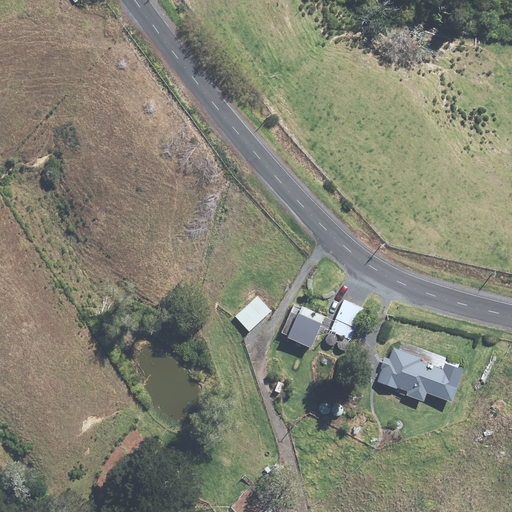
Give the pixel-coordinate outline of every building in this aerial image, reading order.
[(236,296),(220,307),(231,324),(234,322),(243,335),(267,319),(258,306),(247,313),(236,296)] [(362,309),(341,301),(328,332),(349,340),(362,309)] [(321,317),(292,304),(279,334),(284,336),(283,339),(307,349),(321,317)] [(380,370),(375,382),(404,393),(403,396),(421,402),(424,394),(449,403),(461,370),(457,369),(460,363),(401,341),(397,350),(392,348),(388,359),(382,357),(378,369),(380,370)] [(279,511),(271,503),(262,511),(279,511)]
